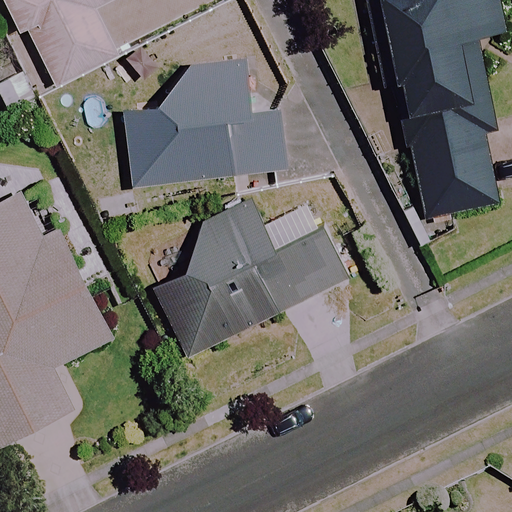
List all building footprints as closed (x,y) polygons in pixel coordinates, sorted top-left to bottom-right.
[(113,0),(6,0),(23,31),(30,28),(59,85),(120,54),(97,8),(113,0)] [(507,29),(499,0),(369,0),(429,225),(503,206),(483,129),(498,125),(475,38),(507,29)] [(257,119),(249,62),(167,72),(171,109),(123,115),(133,188),(284,168),(277,116),(257,119)] [(39,72),(0,90),(0,138),(14,169),(72,143),(39,72)] [(0,205),(0,442),(1,445),(74,411),(53,366),(114,337),(59,221),(42,229),(25,194),(0,205)] [(277,252),(257,205),(197,230),(211,265),(159,287),(187,353),(348,285),(326,232),(277,252)]
